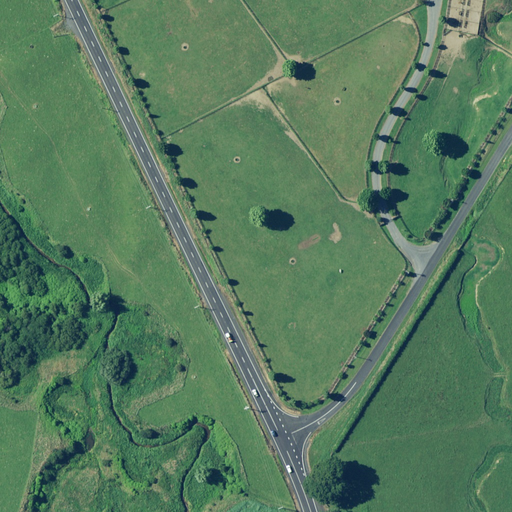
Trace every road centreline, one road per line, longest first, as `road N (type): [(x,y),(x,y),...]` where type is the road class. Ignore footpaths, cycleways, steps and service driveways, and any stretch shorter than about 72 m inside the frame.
road 1 (primary): [(281,438),(71,0)]
road 2 (unclassified): [(511,130),(353,386),(313,423),(281,438)]
